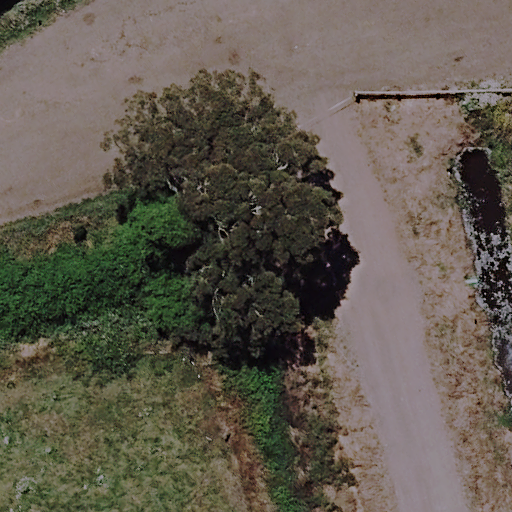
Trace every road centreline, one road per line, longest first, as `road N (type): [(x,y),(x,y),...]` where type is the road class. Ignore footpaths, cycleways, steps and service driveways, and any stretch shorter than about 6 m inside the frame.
road 1 (track): [(507,511),(383,0)]
road 2 (track): [(0,180),(254,0)]
